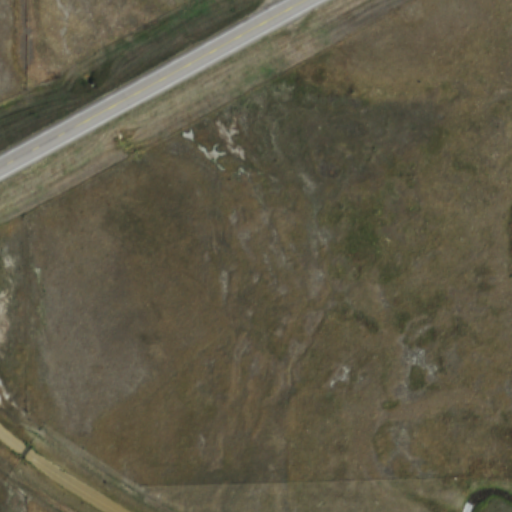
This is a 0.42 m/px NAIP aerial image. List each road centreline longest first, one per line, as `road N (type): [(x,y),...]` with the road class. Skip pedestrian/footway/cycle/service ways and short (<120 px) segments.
road 1 (primary): [(0,170),(311,0)]
road 2 (residential): [(169,511),(0,383)]
